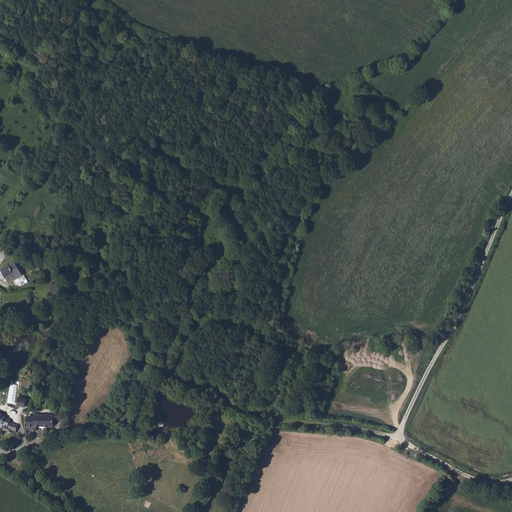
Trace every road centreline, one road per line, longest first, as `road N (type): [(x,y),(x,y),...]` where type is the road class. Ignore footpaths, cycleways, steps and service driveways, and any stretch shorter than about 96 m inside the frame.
road 1 (track): [(144,359),(248,413),(380,432),(487,482),(511,478)]
road 2 (track): [(397,438),(511,194)]
road 3 (track): [(110,422),(125,411),(144,359),(129,327),(111,313),(67,300)]
